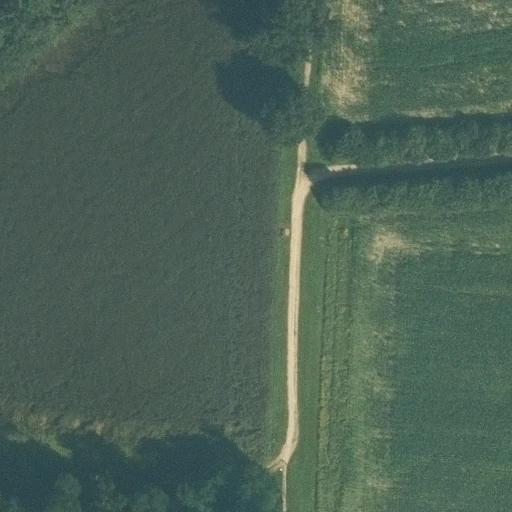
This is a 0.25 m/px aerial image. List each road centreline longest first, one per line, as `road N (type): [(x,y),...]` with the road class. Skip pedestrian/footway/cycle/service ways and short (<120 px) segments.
road 1 (track): [(298,180),(280,476)]
road 2 (track): [(511,161),(331,171),(298,180)]
road 3 (track): [(280,476),(146,492),(102,511)]
road 4 (track): [(298,180),(307,0)]
